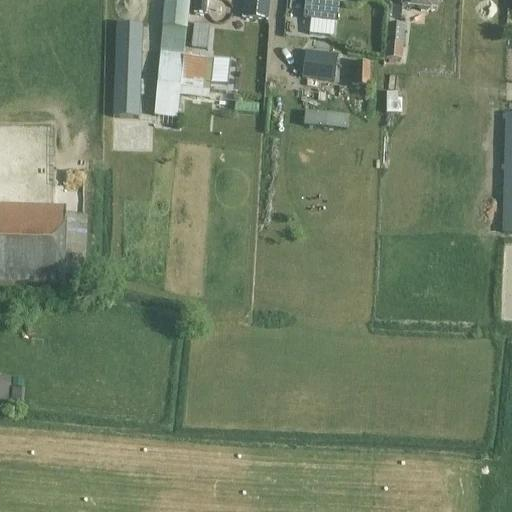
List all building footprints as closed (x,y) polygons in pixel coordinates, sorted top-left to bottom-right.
[(164,29),(188,32),(191,0),(165,0),(163,28),(164,29)] [(196,0),(195,14),(208,15),(209,0),(196,0)] [(245,0),(243,20),(269,22),(271,0),(245,0)] [(306,0),(304,20),(338,24),(340,4),(321,2),(320,0),(306,0)] [(403,0),(402,6),(418,8),(419,9),(419,10),(419,11),(420,12),(422,14),(423,14),(424,14),(425,14),(427,14),(428,14),(429,13),(430,12),(431,11),(432,10),(437,10),(438,0),(403,0)] [(192,50),(208,52),(211,27),(195,25),(192,50)] [(387,60),(404,61),(406,26),(389,25),(387,60)] [(114,118),(140,119),(144,28),(118,27),(114,118)] [(183,58),(184,58),(188,32),(164,29),(162,55),(183,58)] [(303,79),(335,84),(339,56),(306,52),(303,79)] [(157,85),(180,87),(183,58),(162,55),(160,55),(157,85)] [(184,60),(181,91),(210,93),(211,86),(214,62),(184,60)] [(227,87),(229,63),(214,62),(211,86),(227,87)] [(355,88),(371,88),(371,65),(356,64),(355,88)] [(397,70),(389,70),(387,114),(402,114),(402,101),(398,101),(399,82),(397,82),(397,70)] [(511,115),(507,115),(503,234),(511,234),(511,115)] [(85,285),(88,217),(66,216),(67,208),(0,205),(0,282),(64,284),(85,285)] [(13,378),(0,377),(0,402),(12,403),(13,378)] [(23,389),(23,380),(14,379),(13,389),(23,389)]
